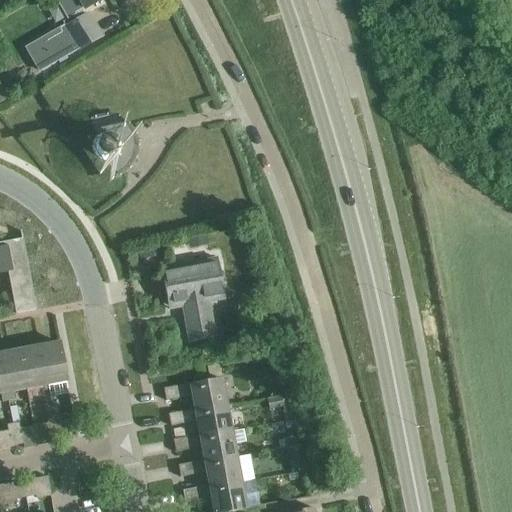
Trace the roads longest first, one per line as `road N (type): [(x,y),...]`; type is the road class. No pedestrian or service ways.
road 1 (residential): [(198,0),(302,224),(374,497)]
road 2 (secondary): [(418,511),(362,226),(290,0)]
road 3 (residential): [(128,445),(92,283),(70,235),(48,203),(0,173)]
road 4 (residential): [(0,471),(128,445)]
